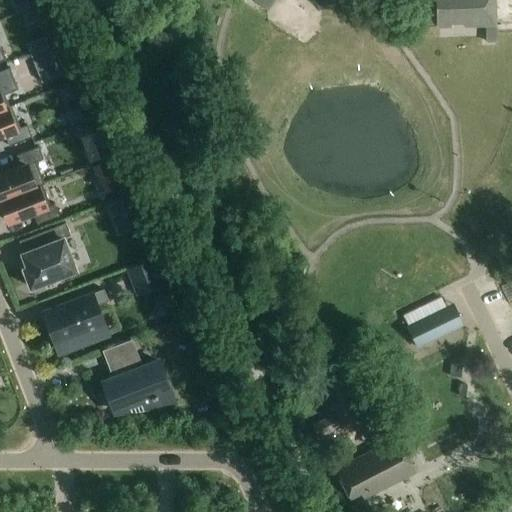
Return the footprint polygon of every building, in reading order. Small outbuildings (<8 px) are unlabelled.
[(13,0),(17,8),(24,5),(28,3),(26,0),(13,0)] [(253,0),(253,1),(266,11),(273,0),(253,0)] [(436,0),(437,30),(453,30),(453,25),(464,25),(464,29),(485,29),(496,29),(495,0),(436,0)] [(45,48),(32,54),(36,65),(51,59),(52,59),(47,47),(45,48)] [(0,111),(11,107),(11,105),(8,106),(4,95),(6,94),(17,89),(9,67),(0,70),(0,111)] [(75,107),(66,110),(71,122),(81,118),(77,106),(75,107)] [(11,107),(0,111),(0,137),(5,136),(9,146),(32,137),(27,126),(20,129),(11,107)] [(21,166),(0,174),(0,201),(42,185),(45,184),(36,161),(43,158),(39,147),(17,155),(21,166)] [(100,160),(96,148),(85,152),(90,164),(100,160)] [(103,163),(92,168),(98,180),(109,175),(110,174),(105,162),(103,163)] [(42,185),(0,201),(0,204),(8,224),(34,214),(39,225),(61,216),(57,205),(51,207),(42,185)] [(120,200),(107,205),(113,220),(126,215),(120,200)] [(36,235),(41,247),(22,255),(27,268),(23,269),(31,288),(75,271),(63,239),(71,236),(66,224),(36,235)] [(126,268),(137,296),(164,285),(154,258),(126,268)] [(45,313),(57,346),(59,345),(58,345),(80,337),(82,342),(105,333),(95,307),(108,301),(103,289),(88,295),(89,296),(45,313)] [(441,299),(432,303),(403,317),(408,327),(407,328),(416,348),(441,336),(461,326),(452,307),(446,309),(441,299)] [(116,378),(102,383),(114,409),(139,401),(142,409),(155,404),(153,398),(157,397),(156,395),(169,390),(163,376),(164,376),(158,362),(141,368),(134,351),(112,360),(117,372),(114,373),(116,378)] [(313,424),(319,439),(342,429),(336,414),(313,424)] [(349,498),(360,493),(363,499),(418,472),(400,437),(335,470),(349,498)]
